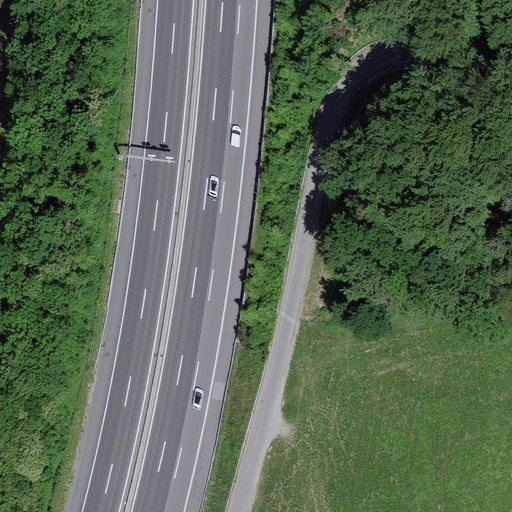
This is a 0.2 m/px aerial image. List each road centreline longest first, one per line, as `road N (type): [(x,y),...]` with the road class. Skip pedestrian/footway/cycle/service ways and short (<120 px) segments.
road 1 (residential): [(242,511),(322,146),(350,93),(388,68),(463,64),(511,73)]
road 2 (motorway): [(175,0),(144,290),(99,511)]
road 3 (motorway): [(156,511),(199,296),(230,0)]
